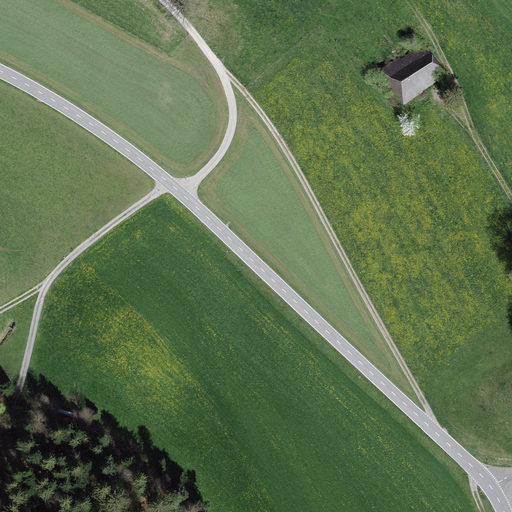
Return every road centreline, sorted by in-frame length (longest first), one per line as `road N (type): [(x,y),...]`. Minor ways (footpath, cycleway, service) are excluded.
road 1 (tertiary): [(0,71),(147,164),(489,487)]
road 2 (track): [(217,63),(288,154),(439,435)]
road 3 (track): [(0,428),(46,283),(169,183)]
road 4 (track): [(472,133),(450,71),(409,0)]
road 5 (track): [(511,198),(478,141),(434,91)]
